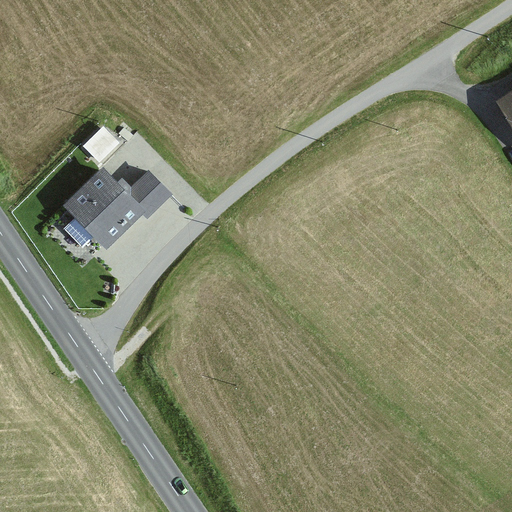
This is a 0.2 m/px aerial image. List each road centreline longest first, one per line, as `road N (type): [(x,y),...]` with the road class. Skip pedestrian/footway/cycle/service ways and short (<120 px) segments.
road 1 (residential): [(84,354),(155,269),(236,191),(511,4)]
road 2 (secondary): [(84,354),(189,511)]
road 3 (secondary): [(0,232),(84,354)]
